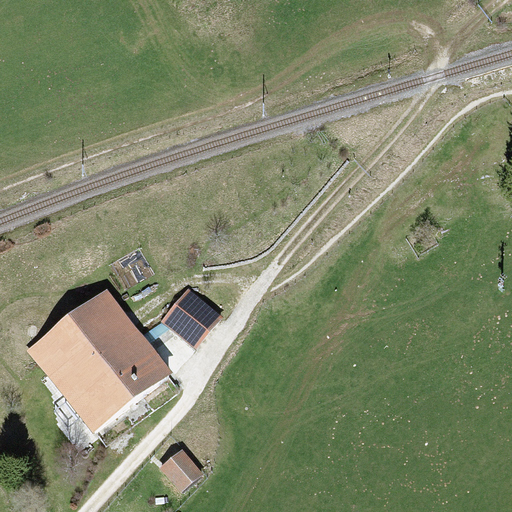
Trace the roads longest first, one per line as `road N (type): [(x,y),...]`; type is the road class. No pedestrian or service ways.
road 1 (track): [(442,62),(90,511)]
road 2 (track): [(0,189),(260,100),(368,30),(404,26),(426,35),(442,62)]
road 3 (unknown): [(511,115),(405,213),(361,273),(343,323),(241,511)]
road 4 (track): [(258,289),(293,277),(460,110),(511,94)]
